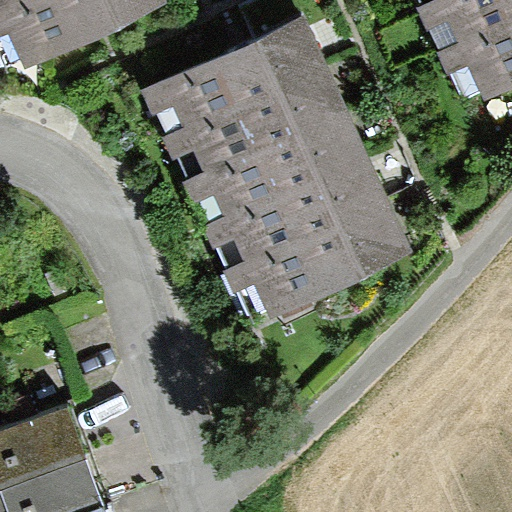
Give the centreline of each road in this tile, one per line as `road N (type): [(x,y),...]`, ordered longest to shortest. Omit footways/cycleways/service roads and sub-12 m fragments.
road 1 (residential): [(202,490),(122,263),(44,142),(0,133)]
road 2 (residential): [(202,490),(291,440),(511,206)]
